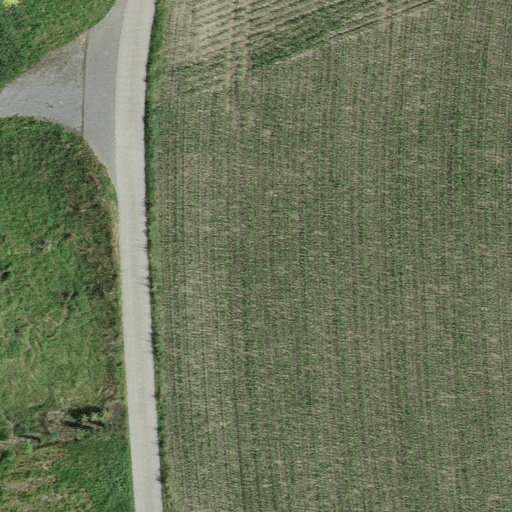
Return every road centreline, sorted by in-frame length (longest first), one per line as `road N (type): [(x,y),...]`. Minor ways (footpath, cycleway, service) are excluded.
road 1 (residential): [(141,0),(122,104),(149,511)]
road 2 (track): [(0,106),(29,97),(122,104)]
